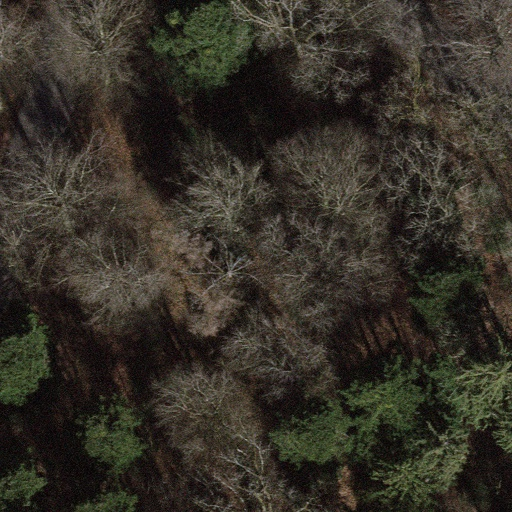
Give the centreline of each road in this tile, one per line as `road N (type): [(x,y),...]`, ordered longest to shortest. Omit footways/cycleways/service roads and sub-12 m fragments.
road 1 (unclassified): [(82,0),(0,264)]
road 2 (unclassified): [(369,0),(511,101)]
